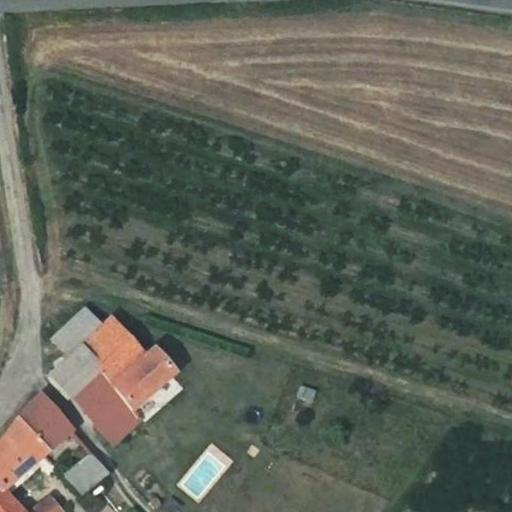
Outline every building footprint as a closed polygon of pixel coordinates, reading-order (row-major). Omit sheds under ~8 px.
[(94,367),(116,393),(124,402),(167,365),(148,345),(141,350),(105,314),(41,372),(60,396),(66,391),(94,367)] [(66,391),(90,416),(116,393),(94,367),(66,391)] [(35,391),(16,414),(44,449),(66,427),(35,391)] [(16,414),(1,430),(32,460),(44,449),(16,414)] [(0,488),(1,490),(32,460),(1,430),(0,431),(0,488)] [(104,469),(86,449),(60,470),(76,491),(104,469)] [(0,511),(20,511),(1,490),(0,488),(0,511)] [(58,511),(56,509),(64,502),(54,489),(22,511),(58,511)]
